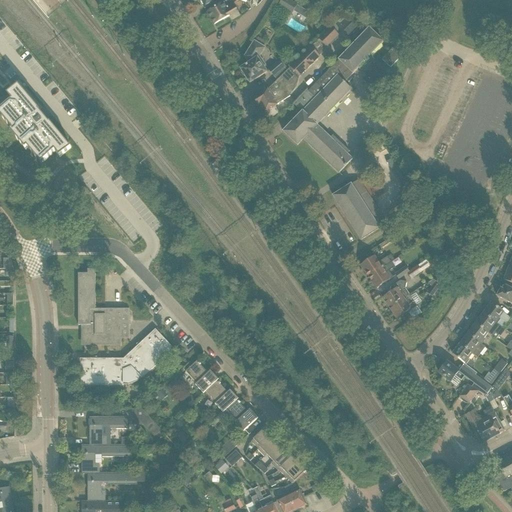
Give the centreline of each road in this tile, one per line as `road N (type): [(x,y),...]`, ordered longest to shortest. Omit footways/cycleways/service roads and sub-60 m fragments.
road 1 (residential): [(333,511),(349,499),(344,483),(119,251),(23,251)]
road 2 (residential): [(167,0),(410,370)]
road 3 (residential): [(50,444),(39,298),(23,251)]
road 4 (residential): [(410,370),(455,322),(511,211)]
